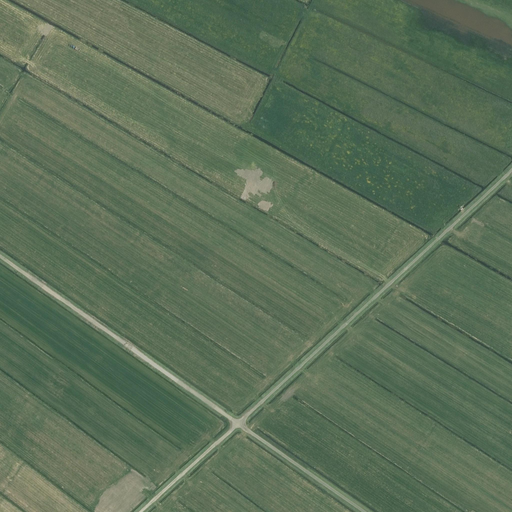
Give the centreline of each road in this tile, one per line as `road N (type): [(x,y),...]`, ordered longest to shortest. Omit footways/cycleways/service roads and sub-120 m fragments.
road 1 (unclassified): [(238,423),(511,169)]
road 2 (unclassified): [(238,423),(0,256)]
road 3 (unclassified): [(364,511),(238,423)]
road 4 (unclassified): [(140,511),(238,423)]
